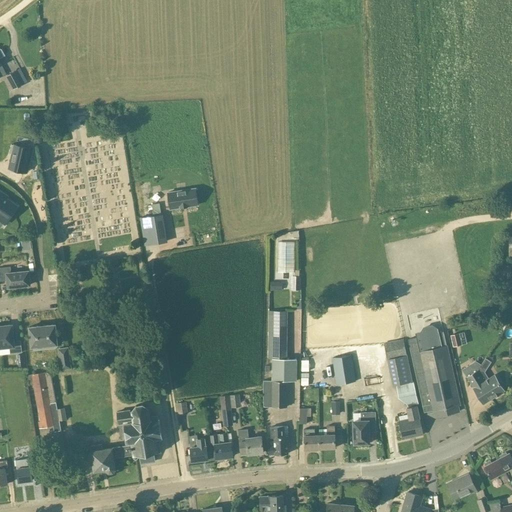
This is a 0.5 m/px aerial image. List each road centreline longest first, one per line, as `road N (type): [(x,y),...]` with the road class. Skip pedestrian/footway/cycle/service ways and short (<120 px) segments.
road 1 (tertiary): [(146,491),(280,473),(394,469)]
road 2 (tertiary): [(394,469),(465,444),(511,415)]
road 3 (tertiary): [(20,511),(146,491)]
